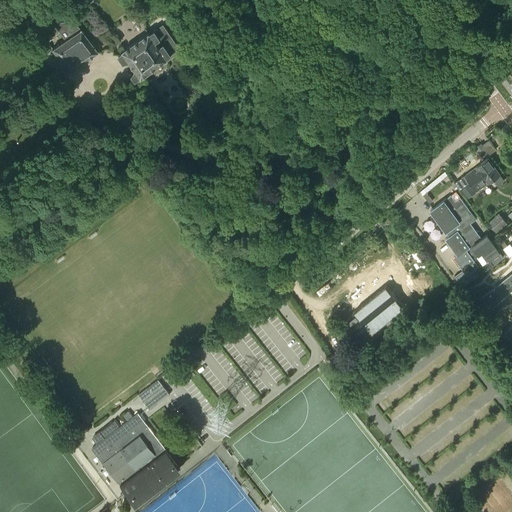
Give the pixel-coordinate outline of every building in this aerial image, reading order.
[(192,30),(183,16),(178,20),(187,33),(192,30)] [(65,39),(60,42),(52,48),(52,49),(68,71),(97,52),(80,29),(78,27),(75,24),(72,23),(68,21),(65,21),(62,21),(58,22),(56,23),(54,25),(65,39)] [(123,52),(119,55),(124,62),(126,61),(130,61),(136,69),(134,73),(132,74),(135,80),(140,77),(167,59),(167,57),(180,48),(163,24),(150,33),(149,32),(122,51),(123,52)] [(52,49),(52,48),(48,43),(42,47),(45,51),(46,51),(46,52),(47,52),(49,51),(52,49)] [(476,148),(482,156),(489,151),(483,143),(476,148)] [(460,190),(470,182),(479,175),(481,177),(495,167),(488,158),(477,166),(477,167),(454,183),(460,190)] [(479,175),(470,182),(477,191),(488,183),(489,182),(491,184),(495,181),(498,185),(504,180),(495,167),(481,177),(479,175)] [(461,190),(468,198),(475,192),(469,184),(461,190)] [(460,197),(459,198),(455,192),(430,210),(434,215),(446,231),(450,236),(446,239),(458,255),(455,257),(467,273),(474,267),(480,274),(496,262),(492,257),(499,251),(487,234),(481,238),(470,223),(476,219),(460,197)] [(496,232),(507,223),(499,213),(488,223),(496,232)] [(501,238),(497,241),(502,248),(506,245),(501,238)] [(511,272),(478,300),(491,316),(504,306),(506,307),(511,302),(511,325),(504,333),(511,342),(511,272)] [(354,315),(341,325),(359,347),(374,335),(372,333),(402,308),(385,287),(373,297),(353,314),(354,315)] [(158,380),(148,387),(138,395),(150,409),(169,394),(158,380)] [(128,411),(123,415),(128,420),(133,416),(128,411)] [(92,447),(118,481),(164,446),(138,413),(120,427),(115,420),(99,432),(93,437),(98,443),(92,447)] [(180,459),(195,452),(191,444),(176,451),(180,459)] [(127,493),(134,503),(180,467),(164,446),(118,481),(127,493)]
